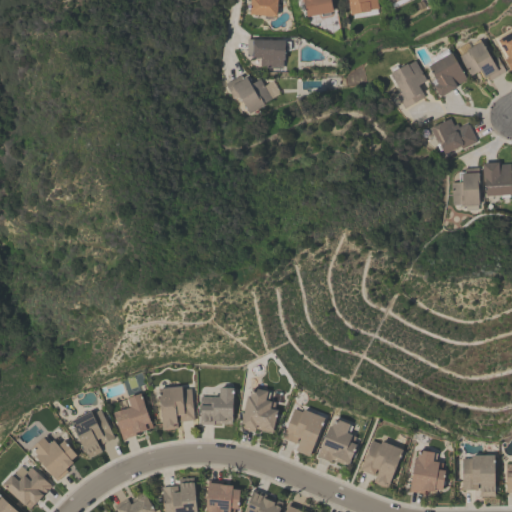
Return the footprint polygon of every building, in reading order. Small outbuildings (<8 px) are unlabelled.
[(276,0),(275,16),(271,15),(271,18),(263,17),(263,15),(248,14),(249,0),(276,0)] [(300,0),(329,0),(331,11),(328,11),(329,14),(320,15),(320,13),(305,15),(302,1),(300,1),(300,0)] [(376,0),(378,8),(349,14),(346,0),(376,0)] [(511,68),(510,70),(503,59),(504,58),(492,38),(511,26),(511,68)] [(283,67),(279,67),(279,69),(274,69),(274,67),(259,67),(259,57),(251,57),(251,55),(246,55),(246,39),(275,39),(275,38),(284,38),(284,41),(288,41),(288,50),(283,50),(283,67)] [(504,70),(488,79),(486,76),(481,79),(476,71),(469,75),(458,56),(466,51),(464,49),(480,40),(491,59),(496,56),(504,70)] [(427,66),(450,52),(466,79),(454,85),(455,87),(439,96),(433,86),(434,85),(431,80),(434,78),(427,66)] [(402,108),(394,94),(399,91),(389,73),(391,71),(389,69),(396,66),(397,68),(406,63),(407,64),(414,60),(425,80),(417,85),(423,95),(402,108)] [(270,99),(247,112),(237,95),(232,98),(223,83),(239,74),(241,77),(246,74),(251,82),(258,78),(270,99)] [(467,124),(475,141),(460,148),(459,146),(443,153),(440,148),(437,150),(434,143),(436,142),(428,127),(449,117),(452,124),(456,123),(457,126),(465,122),(466,124),(467,124)] [(509,162),(511,194),(508,194),(508,197),(499,197),(499,194),(484,195),(483,180),(482,180),(481,162),(497,162),(497,163),(509,162)] [(478,167),(478,187),(477,187),(478,204),(450,205),(450,182),(458,181),(457,171),(464,171),(464,167),(478,167)] [(190,388),(192,420),(178,421),(177,414),(175,415),(176,428),(161,429),(158,388),(181,386),(181,389),(190,388)] [(232,387),(231,423),(213,423),(213,424),(199,424),(199,396),(218,396),(218,387),(232,387)] [(266,390),(266,391),(269,392),(267,400),(270,400),(270,401),(275,402),(273,409),(276,409),(272,431),(254,427),(254,431),(239,427),(245,395),(248,396),(250,387),(266,390)] [(126,408),(123,399),(140,393),(152,427),(135,433),(135,434),(121,439),(112,413),(113,412),(123,408),(123,409),(126,408)] [(294,450),(299,438),(297,437),(294,443),(280,437),(293,407),(301,411),(302,408),(324,417),(307,456),(294,450)] [(87,457),(69,420),(89,411),(90,413),(99,409),(113,437),(98,445),(101,451),(87,457)] [(351,425),(348,434),(355,436),(352,443),(355,444),(352,451),(355,452),(353,457),(350,456),(346,467),(315,456),(327,424),(330,426),(334,417),(348,423),(348,424),(351,425)] [(57,445),(62,440),(76,454),(70,460),(72,462),(65,469),(67,471),(56,481),(33,456),(36,454),(30,447),(42,437),(45,435),(50,441),(52,439),(57,445)] [(401,449),(387,487),(383,486),(382,486),(376,484),(375,482),(372,481),(374,475),(359,469),(370,440),(379,443),(380,441),(401,449)] [(436,453),(434,461),(441,462),(440,469),(443,470),(440,489),(433,488),(433,492),(423,490),(423,493),(408,491),(413,457),(416,458),(417,449),(433,451),(433,453),(436,453)] [(493,455),(493,496),(478,496),(478,483),(476,483),(476,489),(461,489),(460,458),(470,458),(470,455),(493,455)] [(1,484),(10,474),(11,474),(13,472),(20,478),(30,466),(51,485),(33,504),(32,503),(28,509),(1,484)] [(192,476),(196,511),(163,511),(161,486),(176,485),(176,491),(179,491),(178,478),(192,476)] [(204,511),(207,482),(231,484),(231,488),(239,489),(237,509),(233,508),(232,511),(204,511)] [(242,511),(252,488),(265,494),(264,498),(265,499),(267,496),(281,502),(277,511),(242,511)] [(117,511),(113,505),(126,498),(129,504),(132,502),(130,499),(143,491),(154,511),(117,511)] [(0,511),(0,496),(16,511),(0,511)]
